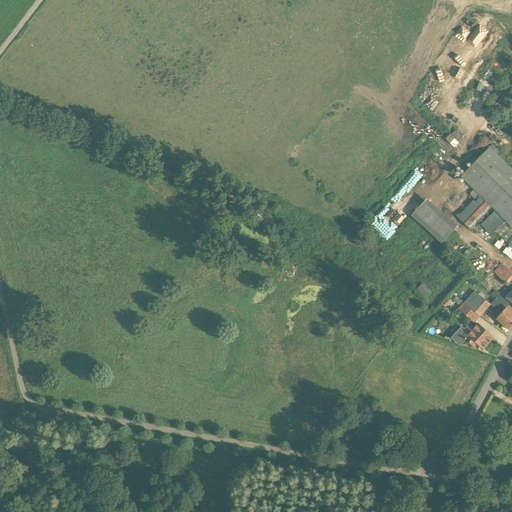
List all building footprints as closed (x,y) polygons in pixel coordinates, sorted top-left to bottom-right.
[(446,138),(455,146),(463,136),(455,129),(446,138)] [(511,170),(489,148),(461,176),(487,202),(492,207),(510,225),(511,222),(511,170)] [(457,225),(427,198),(423,203),(453,229),(457,225)] [(471,229),(492,207),(487,202),(465,224),(471,229)] [(453,229),(423,203),(412,216),(441,242),(453,229)] [(481,225),(491,235),(503,222),(493,213),(481,225)] [(511,222),(510,225),(499,236),(511,246),(511,222)] [(511,271),(510,270),(501,264),(491,277),(503,289),(511,278),(511,271)] [(489,304),(475,292),(465,303),(479,316),(489,304)] [(506,308),(497,299),(491,305),(497,312),(498,311),(501,314),(506,308)] [(479,316),(465,303),(460,309),(473,322),(479,316)] [(511,326),(511,313),(506,308),(501,314),(497,318),(509,330),(511,326)] [(492,338),(478,325),(469,335),(466,338),(474,345),(476,342),(483,348),(492,338)] [(466,338),(469,335),(460,327),(450,339),(459,346),(466,338)]
